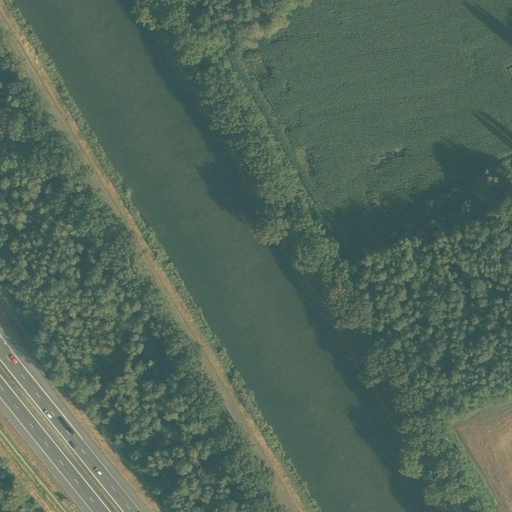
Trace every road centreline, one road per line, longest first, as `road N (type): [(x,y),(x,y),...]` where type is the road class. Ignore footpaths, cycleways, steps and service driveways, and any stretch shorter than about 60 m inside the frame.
road 1 (track): [(456,511),(158,0)]
road 2 (unclassified): [(293,511),(0,25)]
road 3 (motorway): [(133,511),(0,349)]
road 4 (motorway): [(0,386),(99,511)]
